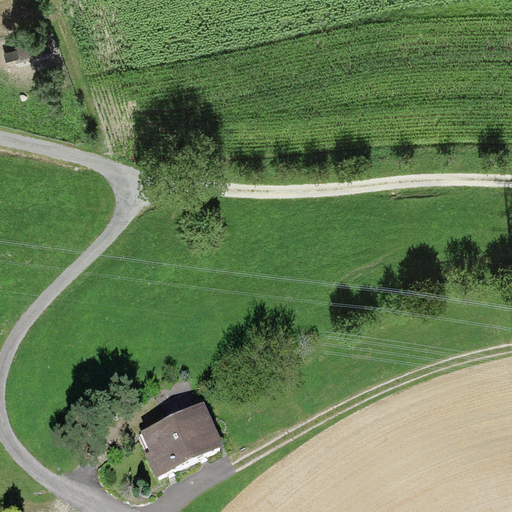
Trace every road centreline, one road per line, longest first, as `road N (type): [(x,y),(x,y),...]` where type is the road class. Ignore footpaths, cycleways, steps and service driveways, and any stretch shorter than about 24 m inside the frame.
road 1 (track): [(129,186),(276,193),(511,182)]
road 2 (track): [(511,354),(422,379),(317,425),(175,511)]
road 3 (residential): [(0,144),(115,168),(129,186),(110,239),(30,314),(0,363)]
road 4 (residential): [(0,417),(5,436),(39,478),(111,511)]
